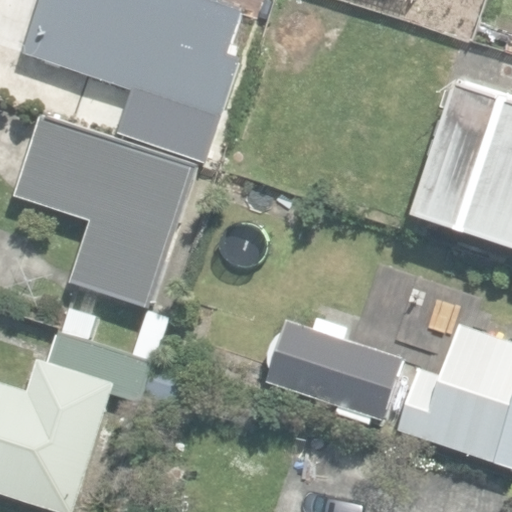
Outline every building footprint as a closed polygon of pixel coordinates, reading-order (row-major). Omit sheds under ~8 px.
[(44,0),(27,53),(225,119),(246,56),(234,53),(248,9),(222,0),(44,0)] [(0,33),(6,35),(13,11),(0,7),(0,33)] [(419,213),(511,243),(511,95),(464,80),(419,213)] [(78,284),(158,310),(204,167),(48,116),(22,196),(99,221),(78,284)] [(339,412),(374,424),(377,416),(388,420),(408,358),(348,339),(352,327),(321,317),(317,327),(291,319),(287,332),(283,331),(272,366),(276,367),(272,380),(342,403),(339,412)] [(400,428),(511,466),(511,337),(462,321),(447,366),(424,358),(400,428)] [(208,376),(64,329),(54,360),(43,356),(33,388),(0,377),(0,490),(66,511),(78,511),(117,394),(194,419),(208,376)]
